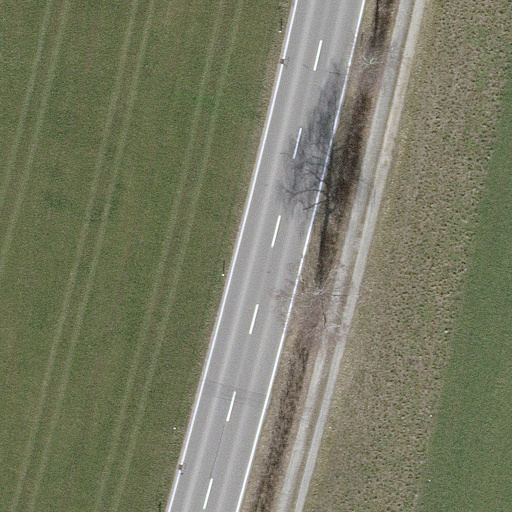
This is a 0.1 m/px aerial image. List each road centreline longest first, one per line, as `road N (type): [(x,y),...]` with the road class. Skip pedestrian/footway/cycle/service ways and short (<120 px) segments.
road 1 (track): [(281,511),(413,0)]
road 2 (secondary): [(325,0),(199,511)]
